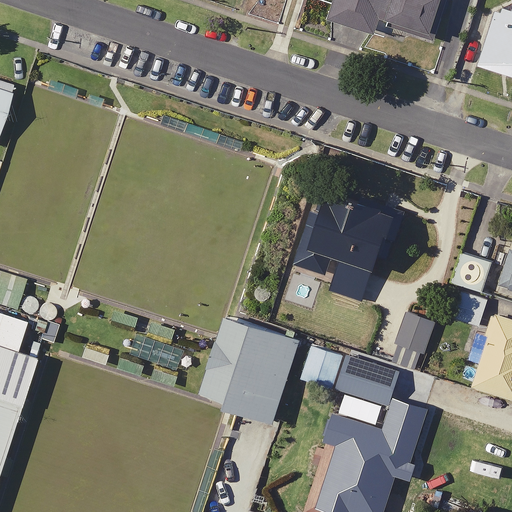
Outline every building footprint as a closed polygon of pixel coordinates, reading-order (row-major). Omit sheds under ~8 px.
[(379,34),(380,30),(401,36),(403,30),(437,41),(450,0),(341,0),(335,20),(379,34)] [(511,11),(501,8),(481,65),(511,75),(511,11)] [(0,146),(19,86),(0,79),(0,146)] [(405,215),(338,192),(326,230),(313,226),(300,264),(331,275),(338,255),(386,271),(405,215)] [(511,251),(502,285),(511,288),(511,251)] [(303,289),(283,282),(275,306),(294,313),(303,289)] [(493,298),(465,289),(456,317),(485,326),(493,298)] [(511,318),(498,315),(492,337),(480,333),(475,350),(488,354),(478,387),(511,396),(511,318)] [(282,356),(220,336),(196,410),(258,430),(282,356)] [(349,348),(316,339),(305,377),(338,386),(349,348)] [(0,405),(13,365),(0,361),(0,405)] [(390,388),(434,401),(436,394),(442,396),(446,380),(396,366),(390,388)] [(385,396),(354,385),(334,446),(347,450),(329,504),(351,511),(417,511),(446,426),(409,413),(399,442),(372,433),(385,396)]
